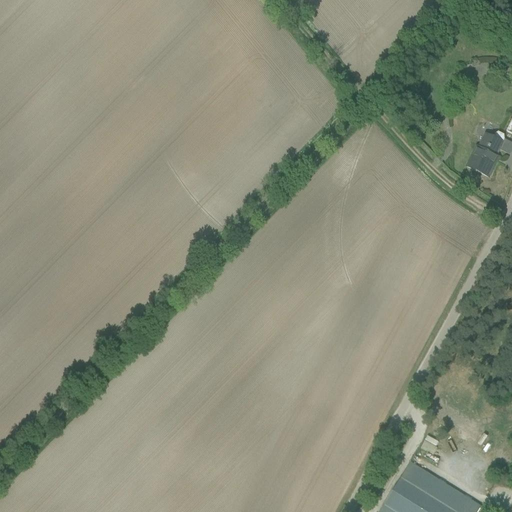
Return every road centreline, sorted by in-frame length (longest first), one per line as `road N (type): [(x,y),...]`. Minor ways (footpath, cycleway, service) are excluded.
road 1 (track): [(0,475),(461,0)]
road 2 (unclassified): [(349,511),(504,218)]
road 3 (track): [(504,218),(424,161),(276,0)]
